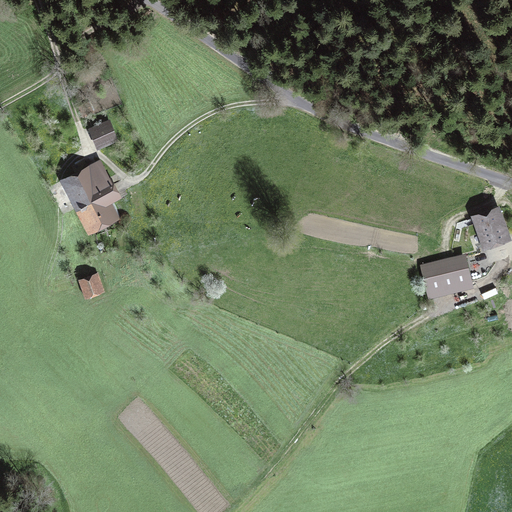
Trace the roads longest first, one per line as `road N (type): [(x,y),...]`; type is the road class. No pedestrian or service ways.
road 1 (unclassified): [(149,0),(345,125),(511,181)]
road 2 (track): [(293,97),(213,111),(132,180),(97,153),(74,157),(59,178),(58,244),(45,283)]
road 3 (track): [(236,504),(395,333),(498,274)]
road 4 (track): [(86,152),(50,0)]
